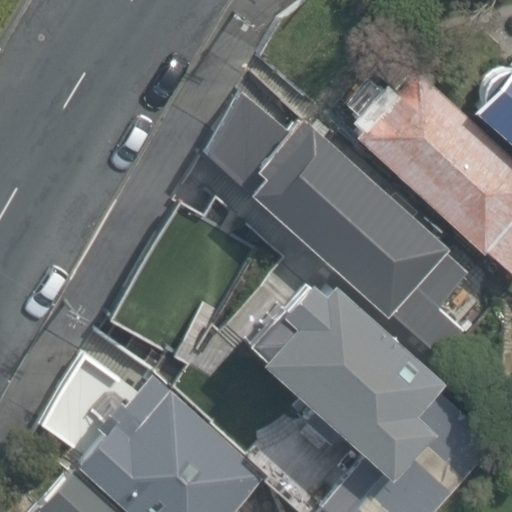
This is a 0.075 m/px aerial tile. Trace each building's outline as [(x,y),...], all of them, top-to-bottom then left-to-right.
[(511,46),(464,96),(511,140),(511,46)] [(511,160),(404,66),(387,86),(375,76),(334,123),(511,278),(511,160)] [(443,244),(296,120),(239,184),(448,365),(473,335),(436,301),(465,272),(443,244)] [(305,280),(290,270),(230,334),(244,345),(240,351),(356,452),(313,496),(331,511),(430,511),(477,460),(473,411),(314,275),(305,280)] [(224,511),(254,475),(145,372),(99,420),(110,431),(74,467),(126,511),(224,511)] [(116,511),(70,470),(31,511),(116,511)]
